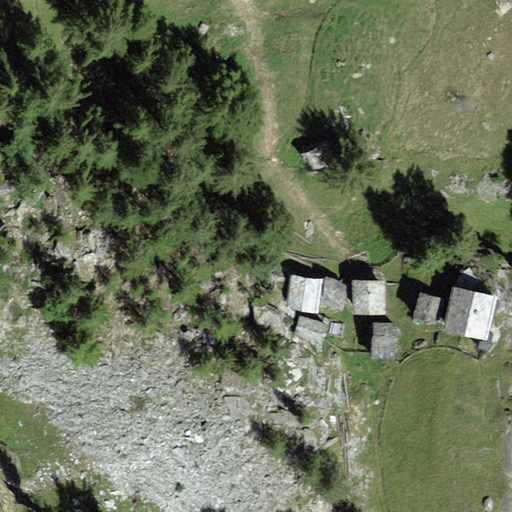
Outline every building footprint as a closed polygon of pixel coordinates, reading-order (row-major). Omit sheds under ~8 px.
[(309,119),(337,112),(332,93),(304,100),(309,119)] [(453,187),(452,234),(496,236),(498,189),(453,187)] [(419,237),(442,238),(443,209),(421,208),(419,237)] [(356,243),(388,241),(387,210),(355,211),(356,243)] [(323,219),(290,219),(290,254),(323,255),(323,219)] [(343,277),(299,271),(294,306),(338,312),(343,277)] [(383,271),(354,272),(356,307),(384,306),(383,271)] [(499,285),(452,274),(442,320),(488,331),(499,285)] [(438,295),(420,291),(414,318),(432,321),(438,295)] [(327,326),(301,317),(295,342),(323,348),(327,326)] [(401,322),(372,323),(374,358),(402,357),(401,322)]
